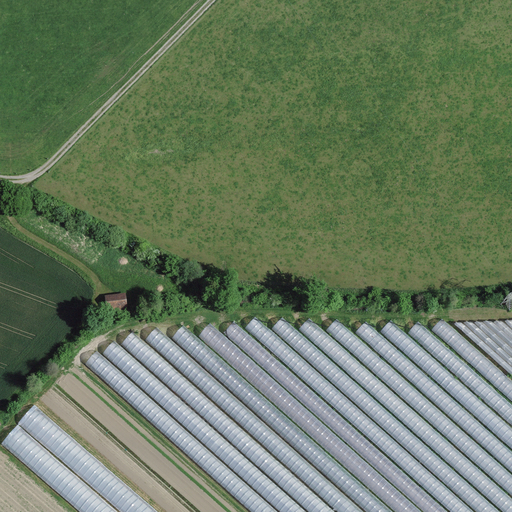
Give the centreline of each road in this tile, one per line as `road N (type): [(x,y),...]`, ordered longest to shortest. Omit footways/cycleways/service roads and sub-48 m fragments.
road 1 (track): [(0,412),(100,301),(82,265),(11,220),(6,209),(23,176)]
road 2 (track): [(0,176),(31,174),(52,159),(209,0)]
